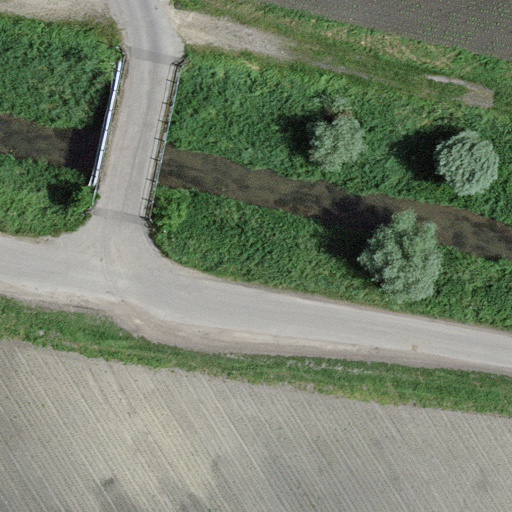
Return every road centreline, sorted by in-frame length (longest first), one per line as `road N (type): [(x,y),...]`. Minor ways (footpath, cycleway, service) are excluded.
road 1 (track): [(511,356),(0,246)]
road 2 (track): [(57,0),(511,98)]
road 3 (track): [(135,0),(144,17),(142,116),(128,222)]
